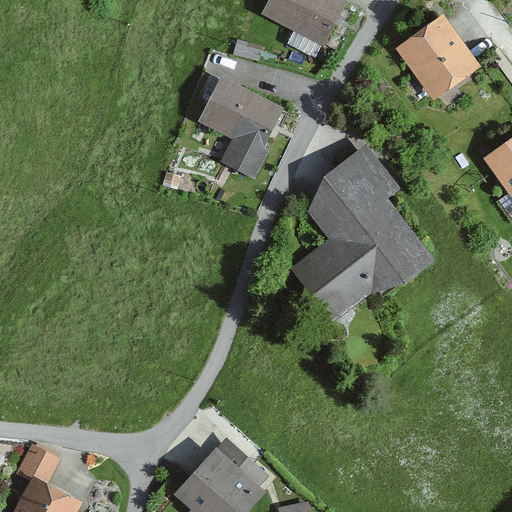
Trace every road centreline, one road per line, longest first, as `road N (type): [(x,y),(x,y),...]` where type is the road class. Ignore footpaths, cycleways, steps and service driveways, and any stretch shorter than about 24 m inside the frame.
road 1 (residential): [(139,453),(187,408),(284,174),(357,45),(392,0)]
road 2 (residential): [(139,453),(0,428)]
